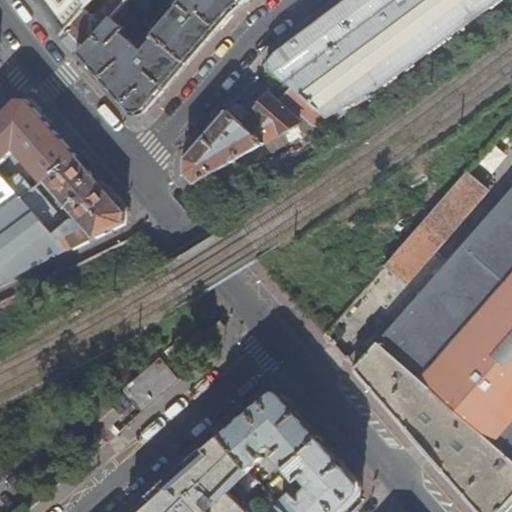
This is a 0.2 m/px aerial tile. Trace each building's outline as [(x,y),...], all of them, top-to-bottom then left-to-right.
[(97,0),(38,0),(66,36),(88,10),(97,0)] [(93,15),(88,10),(66,36),(83,55),(115,18),(131,0),(130,0),(114,0),(107,9),(102,5),(93,15)] [(130,0),(131,0),(143,11),(153,0),(130,0)] [(182,7),(157,35),(158,36),(190,64),(244,3),(242,0),(184,0),(180,5),(182,7)] [(351,0),(279,54),(270,65),(294,87),(330,120),(500,0),(351,0)] [(129,30),(115,18),(83,55),(133,113),(148,113),(190,64),(158,36),(155,39),(156,40),(146,52),(126,34),(129,30)] [(300,124),(309,132),(330,120),(294,87),(279,104),(270,96),(254,113),(257,116),(246,128),(265,145),(300,124)] [(0,163),(15,151),(42,182),(44,180),(76,152),(74,151),(30,100),(19,100),(0,118),(0,163)] [(258,149),(265,145),(246,128),(228,113),(187,160),(188,176),(204,194),(213,189),(208,179),(225,168),(242,158),(256,150),(258,149)] [(264,158),(258,149),(256,150),(242,158),(248,168),(259,161),(264,158)] [(67,223),(35,187),(34,188),(22,198),(69,251),(125,223),(127,212),(76,152),(44,180),(55,193),(51,197),(59,206),(64,203),(75,216),(67,223)] [(248,168),(242,158),(225,168),(230,178),(248,168)] [(230,178),(225,168),(208,179),(213,189),(230,178)] [(0,212),(20,198),(21,197),(9,184),(0,173),(0,212)] [(21,174),(9,184),(21,197),(22,198),(34,188),(21,174)] [(384,268),(405,286),(487,192),(466,174),(384,268)] [(356,352),(348,360),(480,511),(500,511),(511,499),(511,191),(364,361),(356,352)] [(61,254),(20,198),(0,212),(0,280),(3,284),(61,254)] [(226,325),(221,319),(198,340),(211,354),(225,342),(226,325)] [(196,366),(176,342),(166,350),(187,374),(196,366)] [(125,388),(145,411),(151,406),(181,380),(162,357),(125,388)] [(275,455),(287,469),(323,437),(285,393),(272,393),(223,435),(251,469),(266,457),(263,453),(270,447),(268,441),(273,441),(280,450),(275,455)] [(121,416),(108,400),(89,416),(103,431),(121,416)] [(250,511),(251,511),(230,490),(251,469),(223,435),(134,511),(250,511)] [(300,487),(282,504),(290,511),(343,511),(361,495),(360,480),(323,437),(287,469),(298,481),(303,477),(310,485),(314,485),(314,491),(309,490),(306,493),(300,487)]
